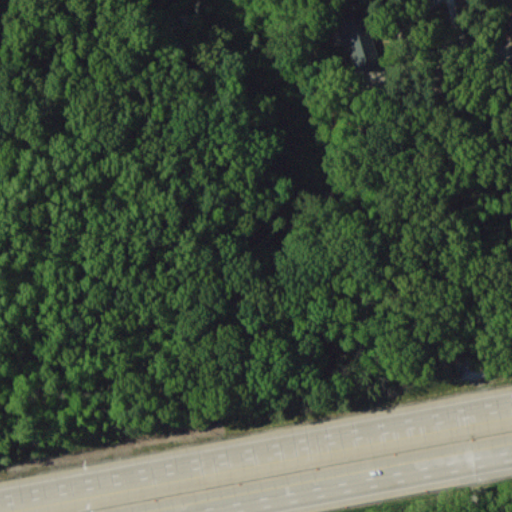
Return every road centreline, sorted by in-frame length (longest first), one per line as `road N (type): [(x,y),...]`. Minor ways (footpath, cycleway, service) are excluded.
road 1 (motorway): [(511,403),(0,500)]
road 2 (motorway): [(211,511),(511,455)]
